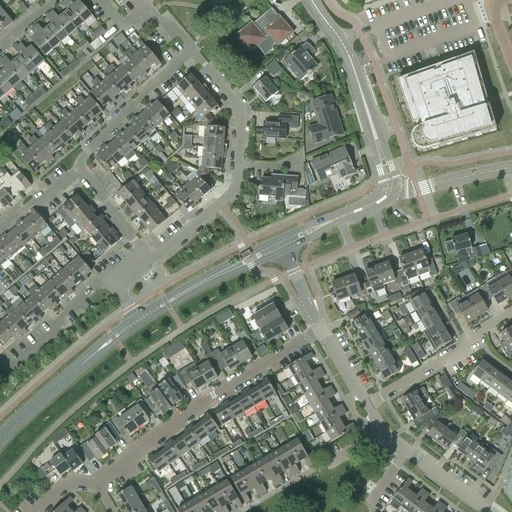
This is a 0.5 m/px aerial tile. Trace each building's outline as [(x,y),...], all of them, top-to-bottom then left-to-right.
[(66,0),(65,1),(84,23),(92,16),(79,1),(74,5),(70,0),(66,0)] [(67,11),(63,14),(76,30),(84,23),(65,1),(62,4),(67,11)] [(22,15),(28,10),(25,6),(19,11),(22,15)] [(272,8),(266,13),(253,24),(252,23),(236,37),(249,53),(257,46),(265,56),(274,49),(272,48),(277,44),(281,48),(288,42),(285,39),(293,33),(272,8)] [(2,11),(0,12),(0,26),(1,26),(5,30),(13,23),(2,11)] [(53,11),(50,14),(69,36),(76,30),(63,14),(59,18),(53,11)] [(52,24),(48,27),(61,43),(69,36),(50,14),(46,17),(52,24)] [(38,24),(34,27),(53,50),(61,43),(48,27),(43,31),(38,24)] [(45,57),(53,50),(34,27),(31,31),(36,37),(32,41),(45,57)] [(105,32),(103,29),(101,27),(93,34),(95,36),(97,39),(100,36),(105,32)] [(118,46),(126,40),(124,38),(121,34),(113,40),(117,44),(118,46)] [(89,45),(85,40),(78,47),(82,52),(89,45)] [(142,49),(137,53),(150,68),(155,64),(157,66),(160,64),(141,40),(137,43),(142,49)] [(37,69),(18,47),(15,44),(12,47),(20,56),(16,60),(29,76),(37,69)] [(18,47),(37,69),(45,62),(32,46),(27,50),(21,44),(18,47)] [(311,71),(317,66),(310,57),(316,52),(309,44),(296,55),(294,52),(283,62),(300,82),(311,72),(311,71)] [(145,72),(150,68),(137,53),(132,57),(128,51),(125,54),(145,77),(147,75),(145,72)] [(490,131),(489,127),(495,125),(489,105),(488,101),(487,98),(488,98),(487,97),(474,53),(455,59),(457,65),(455,66),(449,66),(447,63),(448,63),(448,62),(438,65),(439,69),(435,71),(433,67),(424,70),(424,71),(426,75),(420,78),(418,79),(416,73),(397,80),(413,123),(417,121),(418,124),(419,127),(415,129),(413,133),(411,137),(412,142),(414,146),(418,149),(422,150),(427,150),(431,148),(431,149),(432,148),(431,144),(437,143),(438,147),(447,144),(446,140),(451,138),(452,142),(461,140),(460,136),(465,134),(467,138),(476,135),(474,131),(480,130),(481,134),(490,131)] [(80,64),(87,59),(82,54),(76,59),(80,64)] [(145,77),(125,54),(122,56),(127,62),(122,66),(135,81),(139,77),(142,80),(145,77)] [(29,76),(16,60),(11,63),(6,57),(2,60),(21,82),(29,76)] [(21,82),(2,60),(0,61),(0,64),(4,70),(0,73),(13,89),(21,82)] [(273,77),(282,70),(274,61),(265,68),(273,77)] [(112,65),(109,67),(129,90),(132,88),(130,85),(135,81),(122,66),(117,70),(112,65)] [(111,75),(106,79),(119,94),(124,90),(126,93),(129,90),(109,67),(106,70),(111,75)] [(182,95),(198,83),(189,72),(185,75),(188,77),(176,87),(182,95)] [(13,89),(0,73),(0,88),(6,95),(13,89)] [(266,103),(278,92),(266,77),(253,88),(266,103)] [(96,78),(94,80),(114,104),(116,101),(114,99),(119,94),(106,79),(101,84),(96,78)] [(48,82),(46,80),(38,87),(40,88),(48,82)] [(111,106),(114,104),(94,80),(91,83),(96,88),(90,93),(103,108),(108,104),(111,106)] [(189,103),(207,88),(204,85),(202,88),(198,83),(182,95),(189,103)] [(196,111),(211,98),(207,93),(209,91),(207,88),(189,103),(196,111)] [(36,92),(32,95),(37,101),(41,98),(36,92)] [(80,96),(77,98),(97,122),(100,119),(98,117),(103,112),(90,97),(85,102),(80,96)] [(324,140),(340,135),(333,114),(336,113),(331,97),(313,102),(320,127),(310,130),(314,142),(324,139),(324,140)] [(24,102),(29,108),(33,104),(28,98),(24,102)] [(97,122),(77,98),(75,101),(79,107),(75,111),(87,126),(92,122),(94,124),(97,122)] [(203,123),(213,120),(208,114),(214,109),(217,111),(220,109),(211,98),(196,111),(202,119),(200,120),(203,123)] [(151,103),(148,106),(162,123),(170,116),(157,101),(152,105),(151,103)] [(154,130),(162,123),(148,106),(145,108),(146,110),(142,114),(154,130)] [(65,109),(62,112),(82,135),(85,133),(82,130),(87,126),(75,111),(70,115),(65,109)] [(64,120),(59,124),(72,139),(77,135),(79,137),(82,135),(62,112),(59,114),(64,120)] [(132,119),(134,121),(146,136),(147,136),(148,138),(150,140),(158,133),(154,130),(142,114),(137,119),(135,117),(132,119)] [(204,137),(224,139),(225,125),(221,125),(221,128),(212,127),(213,120),(203,123),(202,127),(205,127),(204,137)] [(132,126),(128,130),(140,145),(148,138),(147,136),(146,136),(134,121),(131,124),(132,126)] [(49,122),(46,125),(66,148),(69,146),(67,143),(72,139),(59,124),(54,128),(49,122)] [(285,139),(287,124),(265,122),(263,138),(285,139)] [(66,148),(46,125),(44,127),(48,133),(43,137),(56,152),(61,148),(63,151),(66,148)] [(140,145),(128,130),(123,134),(121,132),(118,134),(132,151),(140,145)] [(135,155),(132,151),(118,134),(115,137),(117,139),(112,143),(125,158),(128,161),(135,155)] [(34,136),(31,138),(51,161),(54,159),(51,156),(56,152),(43,137),(39,141),(34,136)] [(184,142),(183,146),(191,147),(192,137),(184,136),(184,142)] [(203,148),(226,149),(227,146),(223,145),(224,139),(204,137),(203,148)] [(33,146),(28,150),(41,165),(46,161),(48,164),(51,161),(31,138),(28,141),(33,146)] [(105,145),(103,148),(117,165),(125,158),(112,143),(107,147),(105,145)] [(109,171),(117,165),(103,148),(100,150),(101,152),(96,156),(109,171)] [(203,158),(222,159),(223,153),(226,153),(226,149),(203,148),(203,158)] [(344,178),(355,173),(345,148),(311,162),(319,182),(341,172),(344,178)] [(36,170),(41,165),(28,150),(23,155),(18,149),(15,151),(35,175),(38,172),(36,170)] [(222,159),(203,158),(202,168),(199,168),(199,171),(208,176),(209,169),(217,169),(217,173),(221,173),(222,159)] [(178,168),(171,161),(165,167),(171,174),(178,168)] [(360,179),(366,177),(363,170),(357,172),(360,179)] [(208,176),(199,171),(196,174),(198,176),(190,182),(203,197),(213,188),(211,185),(208,187),(202,181),(208,176)] [(308,186),(315,183),(310,171),(305,173),(308,186)] [(4,176),(18,193),(24,188),(26,190),(31,186),(19,172),(11,178),(7,173),(4,176)] [(290,196),(296,196),(297,191),(298,177),(274,175),(273,179),(262,178),(261,187),(260,186),(259,196),(275,197),(275,201),(282,202),(283,196),(290,196)] [(4,184),(0,187),(0,193),(9,205),(14,201),(12,199),(18,193),(4,176),(0,179),(4,184)] [(125,202),(140,189),(133,181),(115,196),(118,199),(121,197),(125,202)] [(203,197),(190,182),(182,189),(197,207),(200,204),(198,202),(203,197)] [(146,197),(140,189),(125,202),(129,207),(126,209),(129,212),(146,197)] [(197,207),(182,189),(174,196),(187,211),(192,206),(194,209),(197,207)] [(0,208),(2,207),(4,209),(9,205),(0,193),(0,208)] [(62,208),(69,216),(84,204),(75,193),(72,196),(74,198),(62,208)] [(138,217),(153,205),(146,197),(129,212),(131,215),(134,212),(138,217)] [(305,207),(305,199),(289,198),(288,206),(305,207)] [(69,216),(75,224),(93,209),(91,206),(88,209),(84,204),(69,216)] [(142,227),(159,212),(153,205),(138,217),(142,222),(139,224),(142,227)] [(85,230),(97,219),(93,214),(95,212),(93,209),(75,224),(82,232),(85,230)] [(32,215),(27,219),(40,234),(48,227),(34,210),(31,213),(32,215)] [(159,212),(142,227),(144,230),(147,228),(151,233),(166,221),(159,212)] [(101,215),(97,219),(85,230),(91,238),(106,225),(102,220),(104,218),(101,215)] [(50,224),(55,219),(53,216),(47,221),(50,224)] [(18,223),(32,240),(40,234),(27,219),(22,223),(21,221),(18,223)] [(17,228),(12,232),(24,247),(32,240),(18,223),(15,226),(17,228)] [(98,246),(113,233),(115,231),(112,228),(110,230),(106,225),(91,238),(98,246)] [(117,234),(115,231),(113,233),(98,246),(105,254),(120,241),(115,236),(117,234)] [(2,236),(17,253),(24,247),(12,232),(7,236),(5,234),(2,236)] [(472,250),(472,248),(468,235),(451,240),(452,242),(444,244),(447,254),(455,252),(455,253),(466,249),(467,254),(468,254),(473,252),(472,249),(472,250)] [(0,249),(9,260),(17,253),(2,236),(0,238),(0,239),(1,241),(0,241),(0,249)] [(49,245),(53,249),(61,242),(56,236),(53,239),(54,241),(49,245)] [(43,248),(41,250),(45,255),(53,249),(49,245),(44,249),(43,248)] [(486,245),(479,248),(482,257),(489,255),(486,245)] [(476,260),(482,258),(482,257),(479,248),(472,249),(473,252),(468,254),(470,260),(475,259),(476,260)] [(0,265),(1,267),(9,260),(0,249),(0,265)] [(431,259),(426,261),(421,250),(410,254),(417,273),(419,277),(429,273),(431,277),(437,275),(431,259)] [(397,272),(401,283),(403,287),(409,285),(408,281),(419,277),(417,273),(410,254),(399,258),(403,270),(397,272)] [(71,264),(86,281),(89,279),(86,276),(92,272),(79,257),(71,264)] [(475,266),(473,261),(467,263),(470,269),(475,266)] [(35,269),(39,274),(47,267),(43,262),(35,269)] [(388,262),(376,267),(383,285),(394,281),(395,285),(401,283),(397,272),(392,274),(388,262)] [(86,281),(71,264),(63,270),(76,285),(81,281),(83,284),(86,281)] [(460,265),(451,270),(455,276),(464,271),(460,265)] [(385,289),(383,285),(376,267),(365,271),(369,282),(364,284),(368,295),(385,289)] [(506,272),(496,278),(508,299),(511,296),(511,269),(506,272)] [(55,277),(70,295),(73,292),(71,290),(76,285),(63,270),(55,277)] [(14,282),(17,279),(12,274),(9,276),(14,282)] [(343,279),(349,298),(360,294),(362,298),(368,295),(364,284),(358,286),(354,275),(343,279)] [(47,284),(60,299),(65,294),(67,297),(70,295),(55,277),(47,284)] [(480,287),(486,298),(492,295),(498,305),(508,299),(496,278),(486,284),(480,287)] [(349,298),(343,279),(331,283),(338,302),(349,298)] [(40,290),(55,308),(57,305),(55,303),(60,299),(47,284),(40,290)] [(465,296),(467,300),(477,317),(487,311),(481,301),(486,298),(480,287),(465,296)] [(32,297),(45,312),(49,308),(52,310),(55,308),(40,290),(32,297)] [(415,312),(429,303),(424,294),(409,302),(415,312)] [(24,303),(39,321),(42,319),(40,316),(45,312),(32,297),(24,303)] [(477,317),(467,300),(462,303),(458,298),(448,304),(455,316),(461,313),(467,323),(477,317)] [(39,321),(24,303),(20,299),(12,305),(16,310),(29,325),(34,321),(36,323),(39,321)] [(415,312),(420,321),(435,313),(429,303),(415,312)] [(260,330),(268,325),(280,318),(273,305),(253,317),(260,330)] [(350,321),(360,315),(356,309),(346,315),(350,321)] [(29,325),(16,310),(8,317),(23,334),(26,332),(24,329),(29,325)] [(233,317),(229,311),(216,319),(220,325),(233,317)] [(351,323),(357,333),(375,322),(369,313),(351,323)] [(435,313),(420,321),(425,331),(440,322),(435,313)] [(23,334),(8,317),(1,323),(13,338),(18,334),(20,337),(23,334)] [(268,325),(260,330),(268,343),(288,331),(280,318),(268,325)] [(397,322),(403,331),(408,328),(403,319),(397,322)] [(357,333),(362,342),(377,334),(381,332),(375,322),(357,333)] [(428,341),(444,332),(445,331),(440,322),(425,331),(423,332),(428,341)] [(0,338),(3,342),(0,344),(3,347),(13,338),(1,323),(0,323),(0,338)] [(511,354),(511,352),(511,350),(511,349),(511,329),(511,327),(500,334),(506,344),(501,347),(507,357),(511,354)] [(238,345),(231,349),(241,364),(252,358),(247,350),(253,347),(244,331),(238,335),(241,340),(237,342),(238,345)] [(445,331),(444,332),(428,341),(434,351),(437,350),(440,348),(451,341),(445,331)] [(362,342),(368,352),(383,343),(377,334),(362,342)] [(368,352),(373,361),(388,352),(383,343),(368,352)] [(425,357),(419,346),(414,350),(420,360),(425,357)] [(169,347),(161,352),(167,361),(174,356),(169,347)] [(217,350),(211,354),(219,367),(225,363),(229,371),(241,364),(231,349),(220,355),(217,350)] [(373,361),(379,370),(394,361),(388,352),(373,361)] [(208,362),(197,369),(206,385),(217,378),(213,370),(219,367),(211,354),(205,357),(208,362)] [(289,369),(293,377),(309,367),(306,362),(314,358),(311,354),(288,367),(285,369),(286,371),(289,369)] [(400,371),(394,361),(379,370),(385,380),(400,371)] [(481,381),(491,367),(481,361),(471,374),(481,381)] [(197,369),(194,364),(176,375),(176,376),(184,387),(190,384),(195,391),(206,385),(197,369)] [(296,387),(322,372),(319,368),(312,372),(309,367),(293,377),(298,385),(296,387)] [(489,388),(496,379),(501,372),(495,367),(493,369),(491,367),(481,381),(489,388)] [(304,395),(312,391),(320,386),(317,381),(325,376),(322,372),(296,387),(297,389),(300,388),(304,395)] [(498,394),(508,380),(507,379),(508,377),(501,372),(496,379),(489,388),(498,394)] [(131,383),(136,379),(132,373),(127,377),(131,383)] [(445,389),(451,385),(445,375),(438,379),(444,389),(445,389)] [(159,389),(172,407),(173,406),(183,399),(178,392),(184,387),(176,376),(169,381),(169,380),(158,388),(159,389)] [(263,384),(257,388),(265,401),(276,395),(266,379),(262,381),(263,384)] [(498,394),(507,401),(511,393),(511,383),(508,380),(498,394)] [(469,397),(473,392),(460,383),(457,388),(469,397)] [(307,407),(333,391),(330,387),(323,391),(320,386),(312,391),(304,395),(309,404),(306,405),(307,407)] [(254,408),(265,401),(257,388),(251,392),(249,389),(245,391),(254,408)] [(172,407),(159,389),(149,396),(150,397),(144,401),(154,416),(160,411),(163,415),(174,407),(173,406),(172,407)] [(242,397),(236,401),(244,414),(254,408),(245,391),(240,394),(242,397)] [(335,395),(333,391),(307,407),(308,408),(311,406),(315,414),(331,405),(328,400),(335,395)] [(401,400),(408,411),(424,401),(418,391),(401,400)] [(128,413),(139,428),(149,421),(141,410),(146,407),(141,400),(136,404),(138,406),(128,413)] [(228,401),(223,404),(233,420),(244,414),(236,401),(229,405),(228,401)] [(435,408),(430,411),(424,401),(408,411),(414,421),(421,417),(425,424),(430,419),(435,415),(434,415),(437,412),(435,408)] [(222,427),(233,420),(223,404),(219,407),(221,410),(214,414),(222,427)] [(334,410),(331,405),(315,414),(320,422),(317,424),(318,425),(344,410),(341,405),(334,410)] [(289,410),(292,415),(299,411),(296,406),(289,410)] [(480,418),(484,412),(477,407),(473,412),(480,418)] [(347,414),(344,410),(318,425),(319,427),(322,425),(326,433),(342,424),(339,419),(347,414)] [(297,424),(302,421),(297,412),(292,415),(297,424)] [(427,436),(437,444),(448,428),(439,421),(443,416),(437,412),(434,415),(435,415),(430,419),(425,424),(429,426),(426,429),(430,432),(427,436)] [(139,428),(128,413),(118,421),(116,418),(111,422),(116,428),(120,425),(128,436),(139,428)] [(205,420),(199,425),(208,437),(219,429),(207,414),(203,417),(205,420)] [(278,423),(285,419),(282,415),(275,419),(278,423)] [(278,423),(275,419),(268,424),(270,428),(278,423)] [(106,452),(116,444),(113,440),(119,435),(110,423),(105,427),(106,429),(95,437),(96,439),(106,452)] [(329,444),(332,442),(355,428),(352,424),(344,429),(342,424),(326,433),(331,441),(328,442),(329,444)] [(199,444),(208,437),(199,425),(193,429),(191,426),(187,429),(199,444)] [(298,427),(302,434),(307,431),(303,425),(298,427)] [(448,428),(437,444),(446,451),(452,443),(457,447),(466,434),(461,430),(457,435),(448,428)] [(511,437),(511,433),(504,428),(500,433),(506,437),(508,435),(511,438),(511,437)] [(64,429),(52,440),(55,445),(68,435),(64,429)] [(199,444),(187,429),(183,432),(185,435),(180,439),(189,452),(199,444)] [(308,432),(303,435),(308,444),(313,440),(308,432)] [(457,451),(466,457),(476,444),(467,437),(457,451)] [(108,454),(106,452),(96,439),(85,448),(83,446),(79,449),(88,462),(94,457),(98,462),(108,454)] [(179,459),(189,452),(180,439),(174,444),(171,441),(167,444),(179,459)] [(289,441),(288,442),(300,462),(304,460),(309,468),(313,465),(298,440),(290,444),(289,441)] [(474,464),(480,456),(488,446),(479,440),(476,444),(466,457),(474,464)] [(296,465),(300,462),(288,442),(286,442),(288,446),(281,449),(296,475),(300,473),(296,465)] [(179,459),(167,444),(163,447),(165,450),(160,454),(169,466),(179,459)] [(502,457),(488,446),(480,456),(474,464),(483,471),(487,466),(492,470),(502,457)] [(222,456),(230,451),(227,447),(219,452),(222,456)] [(511,448),(501,475),(508,483),(503,493),(511,503),(511,448)] [(296,475),(281,449),(274,454),(272,451),(271,451),(283,472),(287,470),(292,478),(296,475)] [(60,454),(63,458),(62,458),(70,469),(73,473),(83,465),(72,451),(67,455),(64,451),(60,454)] [(279,475),(283,472),(271,451),(269,452),(271,455),(264,459),(280,485),(283,482),(279,475)] [(222,456),(219,452),(213,456),(215,460),(222,456)] [(70,469),(62,458),(63,458),(60,454),(50,462),(61,476),(70,469)] [(159,474),(169,466),(160,454),(154,458),(152,455),(147,459),(159,474)] [(280,485),(264,459),(257,463),(255,461),(254,461),(267,482),(271,479),(276,487),(280,485)] [(267,482),(254,461),(253,462),(255,465),(248,469),(263,495),(267,492),(262,484),(267,482)] [(239,470),(238,471),(250,492),(254,489),(259,497),(263,495),(248,469),(241,473),(239,470)] [(246,494),(250,492),(238,471),(236,472),(238,475),(231,479),(246,505),(250,502),(246,494)] [(179,481),(186,476),(184,473),(177,477),(179,481)] [(172,485),(179,481),(177,477),(169,481),(172,485)] [(150,481),(154,488),(158,486),(154,478),(150,481)] [(401,507),(412,493),(407,489),(412,482),(408,479),(392,501),(401,507)] [(185,480),(167,490),(170,495),(188,484),(185,480)] [(217,483),(229,504),(234,501),(238,509),(243,507),(228,481),(220,485),(218,482),(217,483)] [(228,511),(225,506),(229,504),(217,483),(216,484),(217,487),(211,491),(223,511),(228,511)] [(121,499),(125,506),(138,498),(132,487),(115,497),(118,501),(121,499)] [(416,496),(412,493),(401,507),(406,511),(410,511),(426,492),(422,489),(416,496)] [(217,511),(223,511),(211,491),(204,495),(202,492),(201,492),(212,511),(215,511),(217,511)] [(194,500),(201,511),(212,511),(201,492),(199,493),(201,497),(194,500)] [(424,511),(429,506),(424,502),(429,495),(426,492),(410,511),(424,511)] [(68,511),(70,511),(67,507),(73,501),(70,497),(54,511),(68,511)] [(138,498),(125,506),(128,511),(138,511),(144,509),(138,498)] [(162,502),(167,510),(171,507),(166,500),(162,502)] [(201,511),(194,500),(187,505),(185,502),(184,502),(189,511),(201,511)] [(189,511),(184,502),(182,503),(184,506),(177,510),(178,511),(189,511)] [(429,506),(424,511),(437,511),(443,505),(439,502),(434,509),(429,506)]
